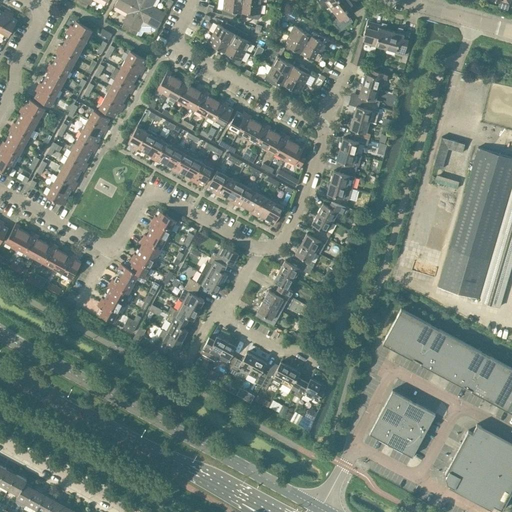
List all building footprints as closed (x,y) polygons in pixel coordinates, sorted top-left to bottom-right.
[(122,27),(128,31),(140,9),(123,0),(117,0),(114,5),(128,13),(123,22),(124,23),(122,27)] [(123,0),(140,9),(144,0),(123,0)] [(144,0),(140,9),(161,21),(166,13),(152,6),(155,0),(144,0)] [(223,0),(223,9),(241,11),(243,1),(233,0),(223,0)] [(328,5),(333,11),(347,0),(317,0),(323,8),(328,5)] [(333,21),(340,30),(353,21),(348,15),(357,8),(351,0),(347,0),(333,11),(338,17),(333,21)] [(249,17),(258,18),(260,17),(261,3),(243,1),(241,11),(247,12),(247,15),(249,17)] [(0,28),(9,12),(5,9),(3,12),(0,9),(0,28)] [(128,31),(136,35),(143,21),(157,29),(161,21),(140,9),(128,31)] [(4,36),(7,38),(17,19),(12,16),(13,14),(9,12),(0,28),(0,30),(5,33),(4,36)] [(69,29),(87,39),(90,33),(93,34),(95,30),(76,20),(73,26),(71,25),(69,29)] [(353,63),(360,65),(365,49),(374,52),(376,45),(386,48),(391,30),(385,28),(386,26),(367,21),(363,35),(361,35),(353,63)] [(213,33),(229,42),(237,28),(226,23),(224,27),(218,24),(213,33)] [(289,34),(306,43),(311,34),(294,25),(289,34)] [(100,33),(109,38),(112,33),(103,28),(100,33)] [(229,42),(246,51),(251,42),(245,39),(247,34),(237,28),(229,42)] [(66,39),(84,49),(86,46),(83,45),(87,39),(69,29),(66,33),(68,34),(66,39)] [(391,30),(386,48),(396,51),(396,53),(404,55),(410,33),(398,29),(397,32),(391,30)] [(208,42),(224,51),(229,42),(213,33),(208,42)] [(295,49),(301,52),(306,43),(289,34),(284,43),(288,45),(286,47),(293,51),(295,49)] [(306,43),(322,52),(329,39),(322,35),(320,39),(311,34),(306,43)] [(58,48),(77,57),(80,51),(82,53),(84,49),(66,39),(63,45),(61,44),(58,48)] [(229,59),(239,65),(242,60),(241,60),(246,51),(229,42),(224,51),(230,54),(228,57),(229,59)] [(304,57),(312,62),(314,59),(317,61),(322,52),(306,43),(301,52),(306,55),(304,57)] [(55,58),(74,68),(75,65),(73,64),(77,57),(58,48),(56,52),(58,53),(55,58)] [(125,60),(143,70),(145,65),(143,64),(146,59),(128,49),(126,52),(128,53),(125,60)] [(272,65),(289,74),(294,65),(277,56),(272,65)] [(48,67),(66,77),(70,70),(72,72),(74,68),(55,58),(52,64),(50,63),(48,67)] [(117,68),(136,78),(139,73),(141,74),(143,70),(125,60),(121,66),(119,65),(117,68)] [(279,91),(281,88),(289,74),(272,65),(267,74),(266,73),(264,78),(276,85),(274,89),(279,91)] [(294,65),(289,74),(305,83),(310,74),(307,73),(309,70),(300,65),(299,68),(294,65)] [(45,77),(63,87),(65,84),(63,83),(66,77),(48,67),(46,71),(48,72),(45,77)] [(115,79),(133,89),(135,84),(133,83),(136,78),(117,68),(116,71),(118,72),(115,79)] [(365,72),(362,84),(378,88),(381,77),(386,79),(388,73),(369,68),(367,73),(365,72)] [(164,99),(166,96),(176,77),(171,74),(172,72),(168,70),(158,88),(163,91),(160,96),(164,99)] [(289,74),(283,83),(300,92),(305,83),(289,74)] [(38,86),(56,96),(59,89),(62,91),(63,87),(45,77),(42,83),(40,81),(38,86)] [(170,95),(177,99),(187,80),(183,78),(181,80),(176,77),(166,96),(169,97),(170,95)] [(107,87),(125,97),(128,92),(130,93),(133,89),(115,79),(111,85),(109,83),(107,87)] [(182,104),(185,106),(195,88),(190,85),(191,83),(187,80),(177,99),(183,102),(182,104)] [(365,97),(364,102),(378,106),(380,101),(375,99),(378,88),(362,84),(359,95),(365,97)] [(34,97),(53,107),(55,103),(52,102),(56,96),(38,86),(35,90),(37,91),(34,97)] [(104,97),(122,108),(125,103),(123,102),(125,97),(107,87),(105,90),(108,91),(104,97)] [(189,105),(196,109),(206,91),(201,88),(200,90),(195,88),(185,106),(188,108),(189,105)] [(201,115),(204,116),(214,98),(209,95),(210,93),(206,91),(196,109),(202,112),(201,115)] [(97,106),(115,116),(118,111),(120,112),(122,108),(104,97),(101,104),(98,102),(97,106)] [(21,107),(40,117),(43,110),(46,112),(48,108),(29,98),(26,104),(24,103),(21,107)] [(208,116),(215,119),(225,101),(220,99),(219,101),(214,98),(204,116),(207,118),(208,116)] [(220,125),(223,127),(233,108),(228,105),(229,103),(225,101),(215,119),(221,123),(220,125)] [(353,117),(369,121),(375,123),(378,111),(377,111),(378,106),(364,102),(363,107),(356,105),(353,117)] [(19,117),(37,127),(39,124),(36,123),(40,117),(21,107),(19,111),(21,112),(19,117)] [(88,118),(106,129),(109,124),(107,123),(110,118),(91,107),(89,111),(92,112),(88,118)] [(231,128),(238,132),(248,113),(243,111),(242,113),(237,110),(227,129),(230,131),(231,128)] [(243,138),(246,139),(256,121),(251,118),(252,116),(248,113),(238,132),(244,135),(243,138)] [(11,126),(29,136),(33,129),(35,131),(37,127),(19,117),(16,123),(13,121),(11,126)] [(356,130),(355,135),(369,139),(370,133),(366,132),(369,121),(353,117),(350,128),(356,130)] [(81,127),(99,137),(102,132),(104,133),(106,129),(88,118),(85,125),(82,123),(81,127)] [(250,139),(257,142),(267,124),(262,122),(261,124),(256,121),(246,139),(249,141),(250,139)] [(132,147),(137,150),(147,131),(140,128),(141,126),(138,124),(128,142),(134,145),(132,147)] [(262,148),(265,150),(275,131),(270,128),(271,126),(267,124),(257,142),(263,146),(262,148)] [(8,136),(27,146),(28,143),(26,142),(29,136),(11,126),(9,130),(11,131),(8,136)] [(78,137),(96,147),(98,143),(96,142),(99,137),(81,127),(79,130),(81,131),(78,137)] [(142,150),(147,153),(157,134),(154,133),(153,135),(147,131),(137,150),(141,152),(142,150)] [(269,149),(275,152),(286,134),(281,132),(280,134),(275,131),(265,150),(268,151),(269,149)] [(151,158),(156,160),(165,142),(159,138),(160,136),(157,134),(147,153),(153,156),(151,158)] [(281,158),(284,160),(294,142),(289,139),(290,136),(286,134),(275,152),(282,156),(281,158)] [(343,137),(340,148),(356,153),(359,142),(367,144),(369,139),(355,135),(353,140),(343,137)] [(1,145),(19,154),(22,148),(25,150),(27,146),(8,136),(5,142),(3,140),(1,145)] [(433,166),(442,168),(448,148),(462,152),(465,143),(441,136),(433,166)] [(70,146),(89,156),(92,150),(94,152),(96,147),(78,137),(74,144),(72,142),(70,146)] [(161,160),(166,163),(176,145),(173,143),(172,145),(165,142),(156,160),(160,162),(161,160)] [(293,165),(299,168),(305,157),(304,156),(306,151),(302,149),(305,145),(300,142),(299,144),(294,142),(284,160),(287,162),(288,159),(295,163),(293,165)] [(0,151),(0,156),(16,165),(18,162),(16,161),(19,154),(1,145),(0,145),(0,149),(1,150),(0,151)] [(170,168),(174,170),(186,150),(176,145),(166,163),(171,166),(170,168)] [(67,156),(86,166),(88,162),(86,161),(89,156),(70,146),(68,149),(71,150),(67,156)] [(479,301),(499,307),(511,262),(511,156),(478,147),(438,286),(480,298),(479,301)] [(341,167),(356,171),(357,166),(358,166),(361,155),(356,153),(340,148),(336,160),(343,162),(341,167)] [(180,171),(185,173),(195,155),(186,150),(174,170),(179,173),(180,171)] [(189,178),(193,181),(203,162),(197,159),(198,157),(195,155),(185,173),(190,176),(189,178)] [(0,169),(9,174),(12,167),(14,168),(16,165),(0,156),(0,169)] [(60,165),(78,175),(81,169),(83,171),(86,166),(67,156),(64,163),(62,161),(60,165)] [(199,181),(204,184),(214,165),(211,164),(210,166),(203,162),(193,181),(198,183),(199,181)] [(57,175),(75,185),(78,181),(75,180),(78,175),(60,165),(58,168),(60,169),(57,175)] [(212,191),(216,193),(226,175),(220,172),(221,169),(218,167),(208,186),(213,189),(212,191)] [(330,181),(352,187),(355,176),(354,176),(356,171),(341,167),(340,172),(333,170),(330,181)] [(49,184),(68,194),(71,188),(73,190),(75,185),(57,175),(54,182),(51,180),(49,184)] [(222,193),(227,196),(237,178),(234,176),(233,178),(226,175),(216,193),(221,196),(222,193)] [(287,181),(296,186),(299,180),(294,177),(293,180),(289,177),(287,181)] [(231,201),(235,204),(245,185),(239,182),(240,180),(237,178),(227,196),(232,199),(231,201)] [(332,200),(346,206),(348,198),(349,199),(352,187),(330,181),(327,193),(333,194),(332,200)] [(47,195),(65,205),(67,200),(65,199),(68,194),(49,184),(48,187),(50,188),(47,195)] [(241,204),(246,207),(256,188),(253,186),(252,189),(245,185),(235,204),(240,206),(241,204)] [(250,212),(254,214),(264,196),(258,192),(259,190),(256,188),(246,207),(251,209),(250,212)] [(260,214),(265,217),(275,199),(272,197),(271,199),(264,196),(254,214),(258,216),(260,214)] [(269,222),(273,224),(283,206),(277,203),(278,200),(275,199),(265,217),(270,220),(269,222)] [(317,213),(332,221),(337,211),(342,213),(346,206),(332,200),(329,206),(323,202),(317,213)] [(153,219),(171,229),(174,223),(177,224),(179,221),(160,211),(157,216),(155,215),(153,219)] [(315,231),(328,238),(331,233),(327,231),(332,221),(317,213),(312,223),(318,226),(315,231)] [(0,242),(9,227),(3,224),(4,222),(0,219),(0,242)] [(150,230),(168,240),(170,237),(167,235),(171,229),(153,219),(150,223),(152,225),(150,230)] [(11,247),(14,249),(24,230),(19,227),(20,225),(16,223),(6,241),(12,245),(11,247)] [(18,248),(25,251),(35,233),(31,231),(29,233),(24,230),(14,249),(17,250),(18,248)] [(142,238),(161,248),(164,242),(166,243),(168,240),(150,230),(147,235),(145,234),(142,238)] [(301,243),(316,251),(321,241),(325,243),(328,238),(315,231),(312,236),(307,232),(301,243)] [(30,257),(33,259),(43,241),(38,238),(39,235),(35,233),(25,251),(31,255),(30,257)] [(139,249),(158,259),(159,256),(157,254),(161,248),(142,238),(140,242),(142,243),(139,249)] [(37,258),(44,262),(54,244),(49,241),(48,243),(43,241),(33,259),(36,261),(37,258)] [(299,261),(312,268),(314,263),(310,261),(316,251),(301,243),(295,253),(301,256),(299,261)] [(49,268),(52,269),(62,251),(57,248),(58,246),(54,244),(44,262),(50,265),(49,268)] [(213,252),(210,257),(221,263),(224,258),(233,263),(239,253),(223,244),(217,254),(213,252)] [(132,257),(150,267),(154,261),(156,262),(158,259),(139,249),(136,254),(134,253),(132,257)] [(56,269),(63,272),(73,254),(68,252),(67,254),(62,251),(52,269),(55,271),(56,269)] [(68,278),(71,280),(81,261),(76,258),(77,256),(73,254),(63,272),(69,276),(68,278)] [(139,273),(147,278),(149,275),(147,273),(150,267),(132,257),(130,261),(132,262),(129,267),(129,268),(139,273)] [(206,262),(201,272),(222,283),(227,273),(223,271),(226,266),(221,263),(210,257),(207,263),(206,262)] [(279,270),(294,278),(299,268),(309,273),(312,268),(299,261),(293,258),(290,262),(285,260),(279,270)] [(118,274),(136,284),(138,281),(135,279),(139,273),(129,268),(129,267),(121,263),(118,267),(120,269),(118,274)] [(277,288),(290,295),(293,290),(289,288),(294,278),(279,270),(274,280),(280,283),(277,288)] [(190,278),(187,283),(198,289),(201,284),(217,293),(222,283),(201,272),(196,281),(190,278)] [(110,282),(129,292),(132,286),(134,287),(136,284),(118,274),(115,279),(113,278),(110,282)] [(107,293),(126,303),(127,300),(125,298),(129,292),(110,282),(108,286),(110,287),(107,293)] [(179,298),(183,301),(199,309),(204,299),(195,294),(198,289),(187,283),(179,298)] [(263,300),(278,308),(283,298),(287,300),(290,295),(277,288),(274,293),(268,289),(263,300)] [(100,301),(118,311),(122,305),(124,306),(126,303),(107,293),(104,298),(102,297),(100,301)] [(261,318),(274,325),(276,320),(272,318),(278,308),(263,300),(257,310),(263,313),(261,318)] [(97,312),(115,322),(117,319),(115,317),(118,311),(100,301),(98,305),(100,306),(97,312)] [(173,308),(170,313),(181,319),(184,314),(193,319),(199,309),(183,301),(177,310),(173,308)] [(511,367),(401,308),(383,342),(413,359),(414,357),(421,361),(420,363),(464,386),(464,384),(472,388),(471,390),(511,411),(511,367)] [(166,331),(182,339),(188,329),(183,327),(186,322),(181,319),(170,313),(167,319),(171,321),(166,331)] [(123,327),(132,332),(138,322),(134,320),(128,316),(123,327)] [(154,344),(165,350),(170,352),(173,347),(177,349),(182,339),(166,331),(163,329),(158,338),(157,338),(154,344)] [(208,351),(218,357),(227,341),(217,335),(215,339),(209,336),(200,352),(206,355),(208,351)] [(225,366),(231,369),(237,358),(231,355),(236,346),(227,341),(218,357),(227,362),(225,366)] [(238,368),(248,373),(257,357),(247,352),(242,361),(237,358),(231,369),(236,372),(238,368)] [(255,382),(261,385),(267,374),(261,371),(266,362),(257,357),(248,373),(257,378),(255,382)] [(272,377),(282,382),(290,366),(281,361),(272,377),(267,374),(261,385),(266,388),(272,377)] [(289,391),(295,394),(303,379),(298,376),(300,372),(290,366),(282,382),(291,387),(289,391)] [(302,394),(317,402),(326,386),(311,377),(308,382),(303,379),(295,394),(300,398),(302,394)] [(369,432),(412,455),(435,412),(392,389),(369,432)] [(449,481),(451,482),(449,486),(492,509),(494,505),(502,509),(511,491),(511,442),(477,424),(472,432),(468,430),(445,473),(449,475),(448,477),(449,481)] [(0,479),(0,484),(8,488),(17,473),(7,468),(0,479)] [(8,488),(18,494),(25,482),(27,479),(17,473),(8,488)] [(16,497),(27,503),(35,488),(25,482),(18,494),(16,497)] [(27,503),(37,508),(45,493),(35,488),(27,503)] [(37,508),(43,511),(47,511),(55,499),(45,493),(37,508)] [(47,511),(60,511),(65,504),(55,499),(47,511)]
